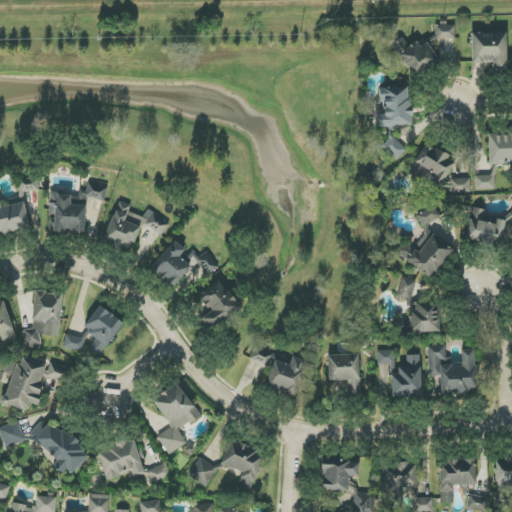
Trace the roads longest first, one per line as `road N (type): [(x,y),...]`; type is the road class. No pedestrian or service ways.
road 1 (residential): [(511,426),(292,438),(221,397),(130,286),(108,272),(49,261),(0,267)]
road 2 (residential): [(510,427),(502,340),(480,292)]
